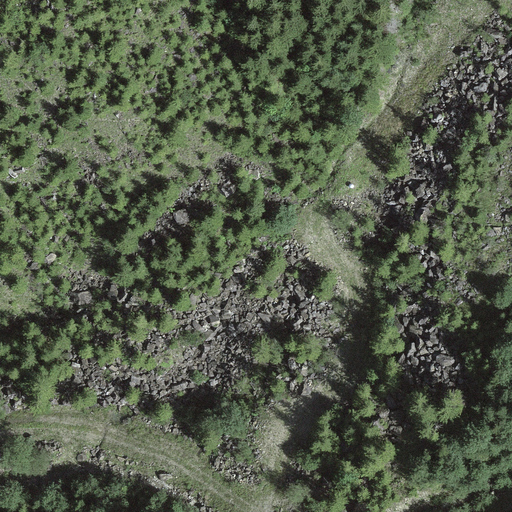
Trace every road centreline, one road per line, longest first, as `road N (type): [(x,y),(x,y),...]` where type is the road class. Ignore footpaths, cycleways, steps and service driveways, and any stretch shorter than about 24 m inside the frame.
road 1 (track): [(311,217),(362,290),(362,325),(343,376),(298,413),(254,511)]
road 2 (track): [(0,432),(60,428),(118,438),(230,490),(251,511)]
